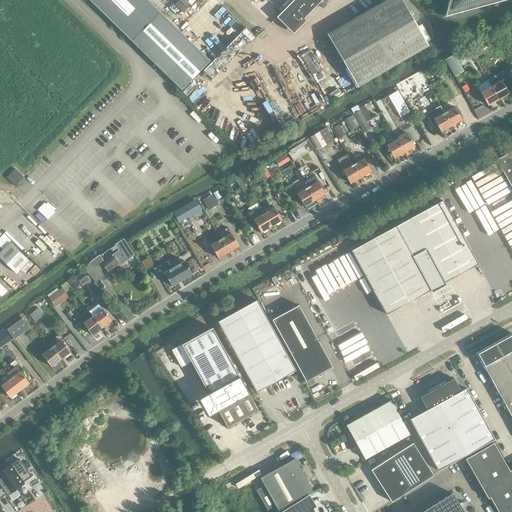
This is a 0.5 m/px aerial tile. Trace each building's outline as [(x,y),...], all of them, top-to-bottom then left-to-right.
[(202,53),(146,0),(89,0),(181,90),(209,61),(210,62),(216,56),(207,48),(202,53)] [(306,21),(304,19),(318,4),(321,1),(322,0),(293,0),(287,7),(276,18),(293,34),(306,21)] [(358,87),(428,46),(400,0),(386,0),(327,34),(358,87)] [(506,0),(448,0),(444,17),(506,0)] [(428,41),(431,38),(423,24),(419,26),(428,41)] [(484,37),(468,46),(472,54),(482,49),(480,45),(487,40),(484,37)] [(315,81),(325,76),(312,48),(301,53),(315,81)] [(468,48),(464,50),(469,60),(474,58),(468,48)] [(445,60),(454,77),(464,71),(455,55),(445,60)] [(421,73),(412,78),(420,92),(429,87),(421,73)] [(501,81),(491,87),(498,100),(508,94),(501,81)] [(406,82),(397,87),(405,101),(414,96),(406,82)] [(488,105),(498,100),(491,87),(480,93),(488,105)] [(389,96),(401,117),(410,112),(398,91),(389,96)] [(364,106),(359,109),(366,123),(371,120),(364,106)] [(441,107),(426,115),(433,128),(438,126),(441,132),(451,126),(444,113),(441,107)] [(455,107),(444,113),(451,126),(462,120),(455,107)] [(360,111),(354,115),(364,133),(370,129),(366,123),(360,111)] [(339,126),(334,129),(339,140),(345,137),(339,126)] [(310,138),(317,150),(333,141),(326,129),(310,138)] [(407,134),(397,140),(404,153),(414,147),(407,134)] [(314,149),(306,136),(286,149),(293,162),(314,149)] [(404,153),(397,140),(386,146),(394,159),(404,153)] [(511,151),(496,160),(511,188),(511,151)] [(360,178),(353,165),(347,154),(337,160),(350,184),(360,178)] [(286,155),(275,161),(279,167),(290,161),(286,155)] [(363,159),(353,165),(360,178),(371,172),(363,159)] [(265,166),(257,171),(263,180),(270,176),(265,166)] [(304,175),(301,177),(301,178),(307,187),(315,200),(318,198),(325,194),(332,190),(318,167),(304,175)] [(240,176),(234,179),(241,190),(247,187),(240,176)] [(301,178),(296,181),(302,190),(297,194),(304,207),(315,200),(307,187),(301,178)] [(230,186),(224,189),(227,194),(233,191),(230,186)] [(286,188),(281,190),(284,197),(289,194),(286,188)] [(212,194),(202,200),(208,210),(218,204),(212,194)] [(196,199),(173,212),(179,223),(202,209),(196,199)] [(446,285),(445,283),(478,265),(443,201),(351,251),(386,315),(431,290),(432,293),(446,285)] [(261,232),(271,226),(264,214),(260,208),(250,214),(261,232)] [(274,208),(264,214),(271,226),(282,220),(274,208)] [(217,234),(221,239),(228,252),(239,246),(228,228),(217,234)] [(218,258),(228,252),(221,239),(210,246),(218,258)] [(100,268),(96,271),(102,279),(106,276),(134,255),(123,240),(116,245),(119,251),(112,256),(114,258),(100,268)] [(10,242),(0,252),(0,257),(16,274),(29,261),(10,242)] [(99,256),(90,262),(94,268),(103,261),(99,256)] [(148,258),(141,262),(146,270),(153,265),(148,258)] [(164,271),(175,265),(171,258),(160,264),(164,271)] [(172,286),(182,280),(192,274),(185,261),(164,273),(172,286)] [(84,272),(76,278),(82,286),(91,280),(84,272)] [(76,280),(70,284),(74,290),(80,285),(76,280)] [(49,299),(55,307),(65,299),(59,291),(49,299)] [(218,322),(257,392),(295,371),(257,301),(218,322)] [(98,304),(89,312),(92,316),(102,328),(111,321),(102,309),(98,304)] [(272,320),(306,382),(332,367),(298,306),(272,320)] [(39,308),(29,315),(35,323),(44,315),(39,308)] [(88,311),(79,318),(84,323),(83,324),(92,335),(102,328),(92,316),(89,312),(88,311)] [(8,330),(15,340),(30,329),(23,319),(8,330)] [(191,362),(208,393),(198,399),(208,416),(218,411),(227,427),(257,410),(212,328),(172,350),(181,367),(191,362)] [(0,332),(0,347),(11,340),(4,330),(0,332)] [(511,417),(511,334),(477,354),(511,417)] [(61,340),(51,348),(60,360),(70,352),(61,340)] [(51,367),(60,360),(51,348),(42,355),(51,367)] [(7,374),(10,379),(19,391),(29,384),(20,372),(19,372),(16,367),(7,374)] [(10,398),(19,391),(10,379),(1,386),(10,398)] [(454,379),(440,386),(439,385),(433,388),(434,390),(420,397),(427,410),(410,420),(438,471),(494,440),(466,389),(461,391),(454,379)] [(409,435),(391,401),(346,426),(365,459),(409,435)] [(371,470),(391,502),(433,475),(413,443),(371,470)] [(511,511),(511,469),(509,471),(493,443),(465,459),(488,499),(490,498),(498,511),(511,511)] [(267,511),(276,511),(313,492),(295,458),(260,478),(264,486),(256,491),(267,511)] [(19,460),(3,471),(16,489),(24,483),(23,482),(31,477),(19,460)] [(16,489),(3,471),(0,472),(0,498),(6,494),(7,495),(16,489)] [(464,511),(461,507),(463,505),(464,502),(460,501),(458,502),(453,493),(451,493),(421,511),(464,511)] [(315,511),(313,509),(315,508),(307,495),(280,511),(315,511)]
